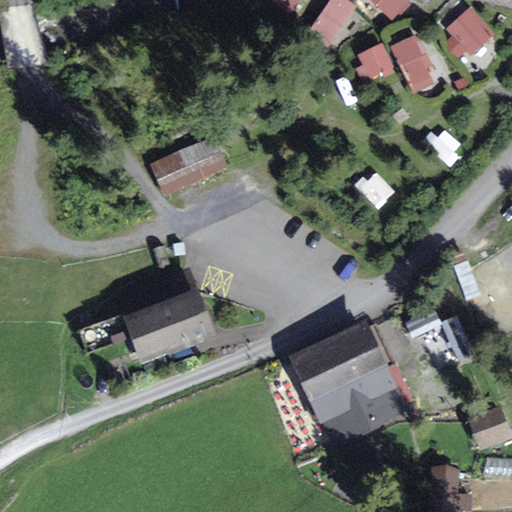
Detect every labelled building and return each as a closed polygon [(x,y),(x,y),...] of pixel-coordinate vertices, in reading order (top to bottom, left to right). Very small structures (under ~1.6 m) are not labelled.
[(279,0),(297,12),(305,0),(279,0)] [(356,10),(341,0),(331,0),(306,35),(328,50),(356,10)] [(409,3),(406,0),(368,0),(391,21),(409,3)] [(511,0),(477,0),(511,9),(511,0)] [(493,38),(471,9),(443,30),(448,36),(443,41),(456,57),(465,50),(470,55),(493,38)] [(441,79),(419,35),(393,48),(414,92),(441,79)] [(391,66),(380,45),(359,55),(371,77),(391,66)] [(425,139),(447,160),(463,143),(441,122),(425,139)] [(149,161),(165,194),(230,164),(214,130),(149,161)] [(376,204),(395,190),(378,166),(359,181),(376,204)] [(217,340),(201,295),(127,322),(144,367),(217,340)] [(396,386),(367,324),(343,335),(293,359),(322,420),(396,386)] [(511,437),(511,436),(502,409),(469,421),(479,449),(511,437)] [(457,470),(434,469),(433,489),(456,490),(457,470)]
